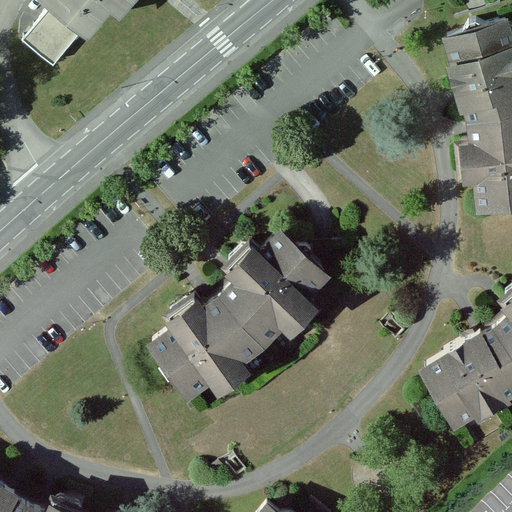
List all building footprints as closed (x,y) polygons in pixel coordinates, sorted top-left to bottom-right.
[(52,0),(44,11),(52,18),(33,41),(55,59),(87,23),(81,19),(91,8),(96,13),(106,0),(115,0),(119,3),(122,0),(52,0)] [(87,23),(96,13),(91,8),(81,19),(87,23)] [(24,33),(33,41),(52,18),(44,11),(24,33)] [(487,138),(480,139),(471,140),(473,171),(484,170),(487,197),(487,198),(505,196),(511,202),(511,21),(494,26),(485,21),(475,23),(471,32),(455,36),(461,59),(459,61),(467,93),(471,92),(478,90),(485,115),(487,138)] [(471,92),(477,115),(485,115),(478,90),(471,92)] [(487,138),(485,115),(477,115),(480,139),(487,138)] [(291,314),(313,293),(308,288),(327,270),(315,258),(315,248),(314,246),(309,241),(297,241),(286,230),(267,248),(257,238),(234,261),(247,275),(242,281),(239,279),(227,289),(214,298),(217,302),(212,306),(200,290),(175,306),(182,318),(159,333),(169,348),(167,359),(172,367),(184,370),(192,382),(216,366),(218,369),(244,353),(249,359),(261,347),(256,339),(265,332),(273,325),(280,331),(296,320),(291,314)] [(291,314),(296,320),(318,298),(313,293),(291,314)] [(480,342),(477,335),(475,333),(447,349),(449,353),(429,364),(436,377),(434,386),(440,396),(448,399),(458,416),(479,405),(481,409),(510,393),(508,390),(511,387),(511,296),(510,298),(511,300),(511,320),(504,328),(480,342)] [(511,311),(499,322),(504,328),(511,320),(511,311)] [(480,342),(504,328),(499,322),(477,335),(480,342)] [(244,353),(218,369),(223,377),(237,368),(249,359),(244,353)] [(7,480),(10,475),(12,473),(0,464),(0,511),(87,511),(83,510),(87,501),(58,489),(54,498),(51,505),(27,495),(8,481),(7,480)] [(8,481),(27,495),(31,488),(10,475),(7,480),(8,481)] [(54,498),(31,488),(27,495),(51,505),(54,498)] [(295,511),(288,506),(279,507),(267,496),(252,511),(295,511)]
